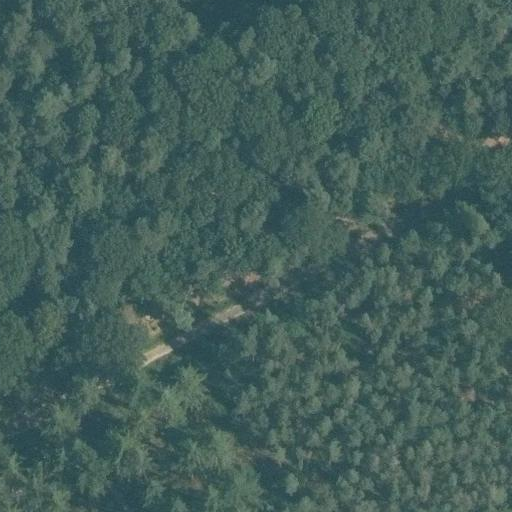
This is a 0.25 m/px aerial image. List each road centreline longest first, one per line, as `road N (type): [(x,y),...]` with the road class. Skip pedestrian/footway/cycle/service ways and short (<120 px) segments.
road 1 (track): [(511,162),(75,391)]
road 2 (unknown): [(75,391),(0,222)]
road 3 (unknown): [(145,511),(113,469),(75,391)]
